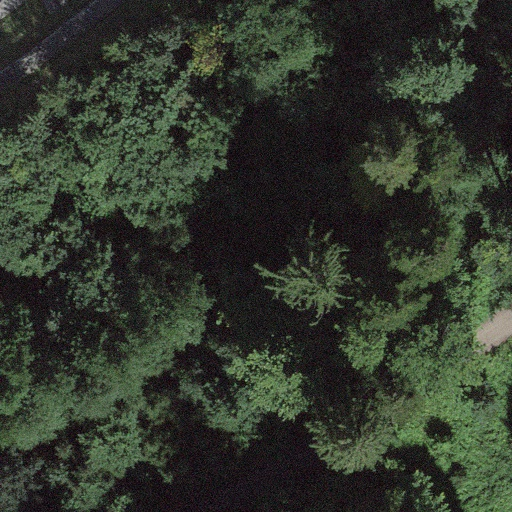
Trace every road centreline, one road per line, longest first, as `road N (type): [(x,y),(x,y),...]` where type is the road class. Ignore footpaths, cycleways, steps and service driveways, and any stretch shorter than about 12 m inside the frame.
road 1 (motorway): [(217,511),(249,366),(319,191),(419,0)]
road 2 (track): [(511,330),(366,420),(160,511)]
